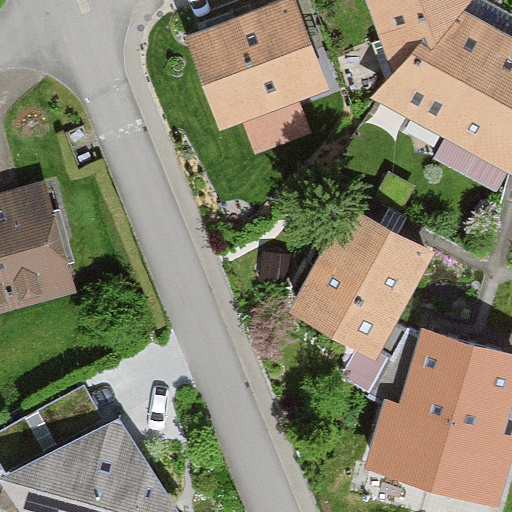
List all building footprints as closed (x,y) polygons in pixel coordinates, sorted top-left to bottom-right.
[(335,105),(365,95),(331,0),(330,0),(223,37),(256,132),(282,123),(288,140),(341,122),(335,105)] [(402,95),(511,155),(511,15),(505,12),(511,1),(511,0),(395,0),(419,79),(402,95)] [(0,204),(0,313),(111,286),(85,183),(0,204)] [(426,249),(333,200),(277,306),(369,355),(426,249)] [(492,511),(511,437),(511,348),(422,325),(402,400),(380,394),(358,477),(390,486),(456,503),(491,511),(492,511)] [(214,511),(146,396),(29,465),(56,511),(214,511)]
